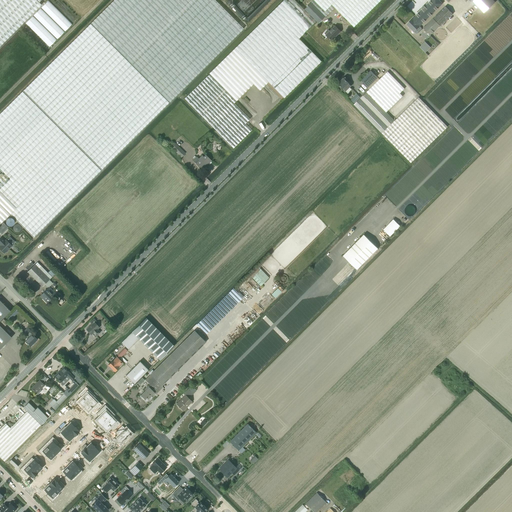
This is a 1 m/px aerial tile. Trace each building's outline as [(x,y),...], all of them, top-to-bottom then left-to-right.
[(39,2),(41,0),(0,0),(0,46),(41,5),(39,2)] [(170,102),(242,30),(243,29),(214,0),(113,0),(91,23),(170,102)] [(294,0),(283,0),(234,48),(268,82),(284,98),(321,61),(299,39),(311,26),(311,27),(317,21),(305,9),(304,10),(294,0)] [(313,0),(312,2),(305,9),(317,21),(319,23),(328,14),(313,0)] [(313,0),(328,14),(335,8),(354,27),(381,0),(313,0)] [(438,0),(431,0),(413,19),(407,24),(414,32),(420,26),(442,3),(438,0)] [(493,0),(471,0),(484,13),(495,2),(493,0)] [(441,25),(453,14),(445,6),(433,18),(441,25)] [(431,37),(436,32),(437,31),(435,30),(440,26),(433,18),(423,28),(431,37)] [(0,174),(0,204),(10,214),(33,238),(170,102),(91,23),(0,113),(0,170),(2,172),(0,174)] [(325,33),(327,34),(326,35),(331,41),(341,32),(335,26),(329,31),(328,30),(325,33)] [(209,73),(209,74),(236,101),(253,84),(259,90),(268,82),(234,48),(209,73)] [(366,92),(354,104),(382,133),(394,121),(386,112),(402,96),(399,93),(403,89),(387,71),(379,79),(378,77),(368,87),(367,87),(369,89),(366,92)] [(368,87),(378,77),(371,71),(361,80),(368,87)] [(234,103),(236,101),(209,74),(184,99),(233,148),(251,130),(245,124),(250,119),(234,103)] [(351,86),(349,83),(344,78),(338,83),(343,89),(346,91),(351,86)] [(447,127),(419,97),(382,133),(411,163),(447,127)] [(171,147),(181,157),(185,154),(174,143),(171,147)] [(211,161),(206,155),(204,157),(202,156),(199,159),(196,156),(192,160),(201,169),(205,166),(206,166),(211,161)] [(0,224),(10,214),(0,204),(0,224)] [(393,219),(384,229),(386,231),(390,236),(400,226),(393,219)] [(357,270),(367,260),(378,248),(364,234),(343,256),(357,270)] [(5,241),(1,237),(0,238),(0,244),(1,245),(0,245),(0,249),(4,253),(5,252),(6,252),(8,251),(8,250),(12,246),(6,240),(5,241)] [(35,264),(27,272),(42,286),(44,285),(48,288),(53,283),(49,280),(49,279),(44,274),(35,264)] [(250,276),(252,278),(260,286),(269,278),(260,269),(258,272),(256,270),(250,276)] [(55,295),(48,288),(40,296),(47,303),(55,295)] [(0,321),(10,311),(10,310),(0,300),(0,321)] [(146,317),(121,342),(128,349),(138,339),(159,360),(174,346),(173,345),(146,317)] [(96,321),(94,319),(90,322),(92,324),(86,329),(91,335),(93,333),(96,336),(100,333),(97,329),(99,328),(94,322),(96,321)] [(0,325),(0,348),(1,348),(12,337),(0,325)] [(30,346),(37,339),(32,334),(29,332),(31,331),(28,328),(23,332),(26,335),(27,335),(29,337),(25,341),(30,346)] [(145,390),(140,396),(146,403),(149,400),(148,399),(149,398),(150,398),(152,397),(151,396),(155,393),(152,390),(158,383),(161,386),(206,342),(194,330),(145,380),(150,385),(148,386),(145,389),(145,390)] [(112,368),(115,371),(119,367),(117,366),(119,364),(120,364),(122,362),(117,357),(113,361),(112,361),(108,365),(109,366),(109,367),(111,368),(112,368)] [(140,361),(126,375),(134,383),(148,369),(140,361)] [(64,367),(55,376),(61,382),(60,382),(63,385),(70,378),(72,380),(74,378),(70,373),(64,367)] [(37,393),(45,385),(39,380),(31,388),(37,393)] [(69,390),(67,390),(72,394),(80,386),(76,382),(75,384),(69,390)] [(177,404),(183,410),(192,402),(187,397),(192,393),(187,389),(183,393),(185,395),(177,404)] [(82,397),(78,402),(83,407),(92,398),(85,391),(80,395),(82,397)] [(64,394),(56,402),(60,406),(68,398),(64,394)] [(92,398),(83,407),(88,411),(92,407),(94,410),(99,405),(92,398)] [(28,402),(23,407),(31,414),(36,409),(35,409),(28,402)] [(36,409),(31,414),(41,424),(48,418),(37,407),(35,409),(36,409)] [(101,416),(97,420),(102,425),(110,416),(103,409),(99,414),(101,416)] [(0,456),(5,461),(41,425),(27,411),(16,422),(11,426),(12,427),(10,428),(6,423),(0,428),(0,456)] [(110,416),(102,425),(106,430),(111,426),(113,428),(117,424),(110,416)] [(72,420),(65,427),(74,436),(79,431),(75,427),(77,424),(72,420)] [(238,450),(256,433),(256,432),(248,424),(230,442),(238,450)] [(65,427),(58,434),(63,439),(65,436),(69,441),(74,436),(65,427)] [(124,430),(115,439),(121,444),(129,435),(124,430)] [(54,438),(47,445),(55,454),(60,449),(56,445),(59,443),(54,438)] [(90,443),(86,447),(94,456),(102,449),(97,444),(95,447),(90,443)] [(139,443),(133,449),(143,459),(149,454),(139,443)] [(47,445),(40,453),(44,457),(46,455),(51,459),(55,454),(47,445)] [(86,447),(81,452),(85,457),(83,459),(87,463),(94,456),(86,447)] [(36,457),(28,464),(37,472),(42,468),(38,463),(40,461),(36,457)] [(152,465),(149,468),(155,473),(157,470),(160,473),(166,467),(158,458),(151,464),(152,465)] [(236,468),(228,460),(219,469),(227,477),(236,468)] [(72,461),(67,466),(76,475),(83,467),(79,463),(76,465),(72,461)] [(143,467),(138,462),(129,470),(134,475),(143,467)] [(28,464),(21,471),(26,475),(28,473),(32,477),(37,472),(28,464)] [(67,466),(62,471),(66,475),(64,477),(69,482),(76,475),(67,466)] [(159,485),(162,482),(162,481),(164,478),(173,487),(179,482),(170,473),(168,476),(166,474),(157,482),(159,485)] [(119,485),(116,482),(116,481),(114,479),(113,479),(111,477),(106,483),(106,484),(102,488),(106,492),(111,488),(113,490),(119,485)] [(54,479),(49,484),(57,493),(65,486),(60,481),(58,483),(54,479)] [(49,484),(44,489),(48,493),(46,496),(50,500),(57,493),(49,484)] [(122,493),(117,499),(122,504),(124,502),(125,503),(129,500),(128,499),(131,496),(127,492),(129,490),(125,486),(120,491),(122,493)] [(172,495),(178,500),(180,498),(184,502),(193,494),(186,487),(183,490),(180,487),(172,495)] [(317,492),(306,503),(314,511),(316,511),(326,502),(317,492)] [(95,497),(89,503),(91,505),(96,510),(95,510),(96,511),(106,511),(109,510),(106,506),(104,505),(102,503),(107,499),(101,493),(97,498),(96,498),(95,497)] [(133,511),(138,511),(146,505),(139,498),(130,508),(133,511)] [(205,511),(208,510),(205,507),(203,505),(200,502),(199,503),(197,502),(198,501),(195,499),(191,503),(193,506),(194,505),(195,506),(195,507),(198,510),(196,511),(195,511),(205,511)] [(12,511),(16,509),(10,503),(7,506),(4,504),(0,507),(0,511),(12,511)]
